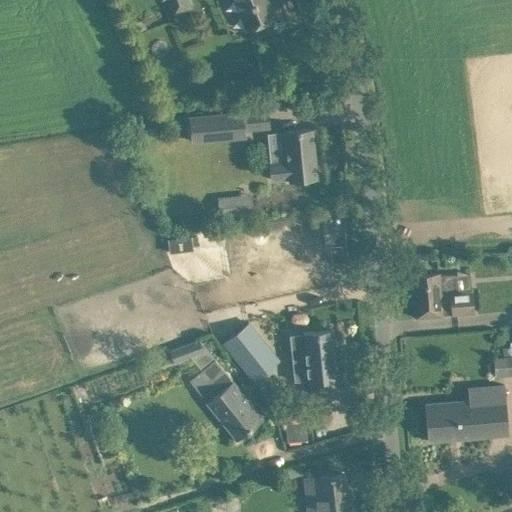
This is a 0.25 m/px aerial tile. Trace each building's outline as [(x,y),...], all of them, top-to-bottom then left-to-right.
[(232,0),(245,30),(277,17),(270,0),(232,0)] [(128,24),(131,32),(146,27),(142,18),(128,24)] [(189,117),(191,141),(244,136),(242,112),(189,117)] [(269,162),(271,179),(289,177),(289,179),(316,177),(311,128),(284,130),(287,160),(269,162)] [(219,216),(235,215),(234,195),(218,196),(219,216)] [(245,267),(248,287),(269,284),(267,264),(245,267)] [(438,273),(413,275),(416,316),(473,311),(471,290),(455,292),(454,273),(438,275),(438,273)] [(248,322),(223,342),(253,379),(278,359),(248,322)] [(304,332),(306,357),(291,358),(294,380),(308,379),(308,381),(336,378),(331,329),(304,332)] [(183,343),(169,348),(174,361),(188,356),(183,343)] [(215,358),(189,379),(207,401),(206,401),(237,439),(263,419),(232,380),(215,358)] [(469,400),(424,403),(427,440),(508,433),(504,384),(468,388),(469,400)] [(285,442),(308,441),(306,411),(284,412),(285,442)] [(305,477),(308,511),(353,511),(351,491),(346,491),(344,473),(305,477)]
